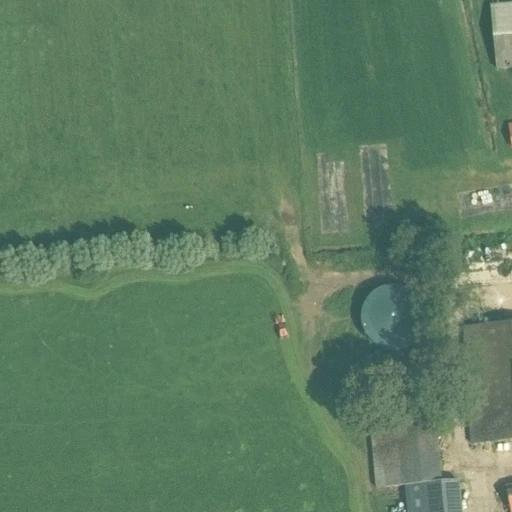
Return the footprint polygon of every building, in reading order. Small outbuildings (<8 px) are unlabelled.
[(511,4),(490,6),(496,71),(511,69),(511,4)] [(465,88),(443,94),(452,126),(473,120),(465,88)] [(472,207),(474,225),(488,224),(486,206),(472,207)] [(473,275),(473,286),(489,286),(489,276),(473,275)] [(391,353),(397,352),(402,351),(407,349),(412,346),(416,342),(420,338),(422,333),(424,328),(425,322),(425,317),(424,311),(422,306),(419,301),(415,297),(411,294),(407,291),(401,289),(396,288),(391,288),(385,289),(380,290),(375,293),(371,296),(367,300),(364,305),(362,310),(361,315),(360,320),(361,326),(362,331),(364,336),(367,341),(371,345),(376,348),(381,350),(386,352),(391,353)] [(471,445),(511,442),(511,325),(463,329),(471,445)] [(442,484),(436,422),(436,419),(402,422),(369,425),(375,490),(404,487),(405,511),(463,511),(462,499),(461,482),(442,484)]
